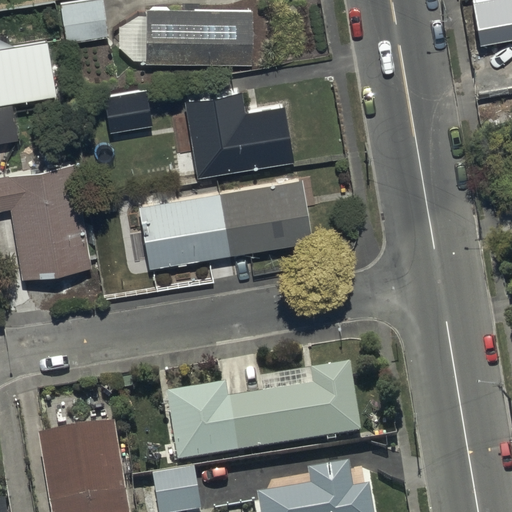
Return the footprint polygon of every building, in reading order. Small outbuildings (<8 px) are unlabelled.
[(103,0),(58,0),(63,35),(107,30),(103,0)] [(511,0),(474,0),(482,42),(511,36),(511,0)] [(252,4),(143,1),(142,52),(251,55),(252,4)] [(237,79),(182,88),(195,165),(288,149),(280,97),(242,103),(237,79)] [(108,124),(150,119),(145,84),(103,90),(108,124)] [(12,89),(0,90),(0,135),(18,133),(12,89)] [(0,201),(10,200),(20,267),(88,256),(73,156),(0,166),(0,201)] [(309,229),(299,169),(135,196),(145,256),(309,229)] [(364,438),(353,368),(313,374),(316,390),(230,403),(228,388),(167,398),(178,468),(364,438)] [(126,511),(112,423),(37,435),(48,511),(126,511)] [(259,511),(372,511),(368,484),(352,486),(348,463),(308,470),(310,484),(257,493),(259,511)] [(192,467),(151,474),(157,511),(176,511),(199,508),(192,467)] [(8,511),(7,500),(0,501),(0,511),(8,511)]
